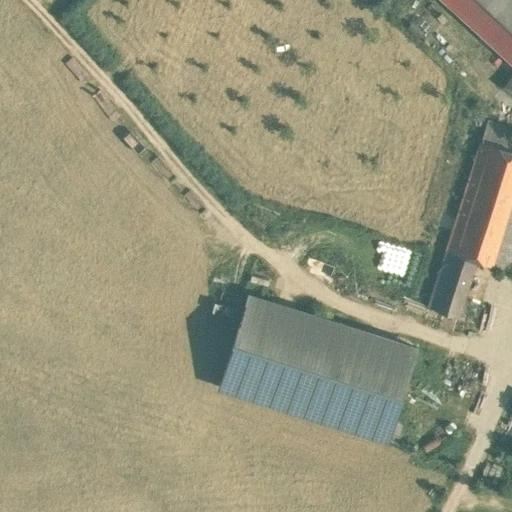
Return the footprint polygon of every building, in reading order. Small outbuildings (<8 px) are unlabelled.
[(511,144),(511,126),(488,119),(482,139),(511,148),(511,144)] [(482,139),(447,248),(477,257),(502,265),(511,235),(511,234),(511,148),(482,139)] [(511,234),(511,235),(502,265),(511,268),(511,234)] [(477,257),(447,248),(429,305),(459,315),(477,257)] [(417,346),(248,293),(219,385),(398,442),(405,420),(395,417),(417,346)] [(511,357),(500,379),(511,386),(511,357)]
